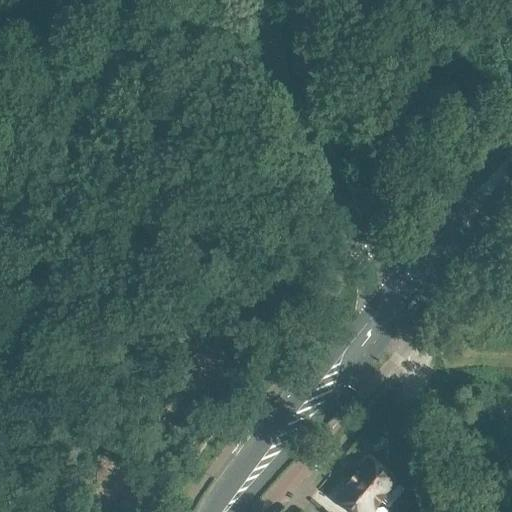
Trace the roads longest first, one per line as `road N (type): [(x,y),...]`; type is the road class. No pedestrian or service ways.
road 1 (unclassified): [(394,304),(308,153),(278,80),(265,0)]
road 2 (primary): [(224,511),(394,304)]
road 3 (primary): [(394,304),(511,157)]
road 4 (track): [(403,349),(453,423),(491,511)]
